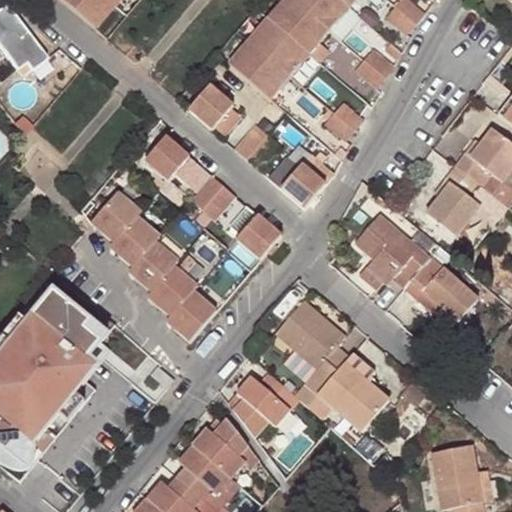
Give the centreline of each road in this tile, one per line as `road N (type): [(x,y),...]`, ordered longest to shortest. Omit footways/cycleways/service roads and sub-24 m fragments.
road 1 (residential): [(28,0),(308,240)]
road 2 (residential): [(308,240),(108,511)]
road 3 (residential): [(308,240),(338,297),(511,441)]
road 4 (residential): [(455,0),(308,240)]
